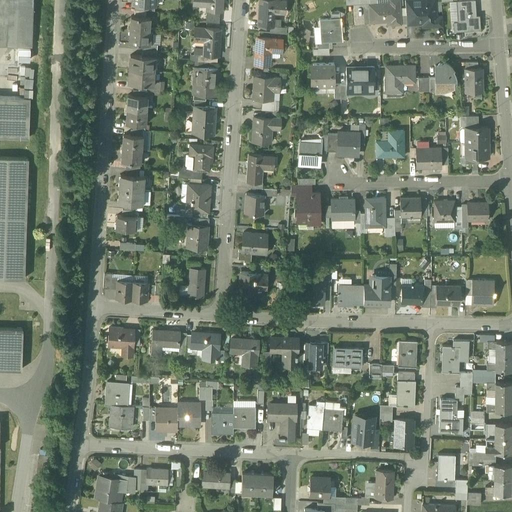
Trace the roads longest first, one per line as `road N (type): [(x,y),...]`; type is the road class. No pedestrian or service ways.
road 1 (residential): [(221,315),(241,0)]
road 2 (residential): [(93,307),(114,0)]
road 3 (residential): [(430,326),(221,315)]
road 4 (residential): [(509,181),(337,185)]
road 5 (residential): [(500,45),(360,48)]
road 6 (residential): [(79,445),(93,307)]
road 7 (residential): [(500,45),(509,181)]
road 8 (residential): [(430,326),(424,459)]
road 9 (residential): [(424,459),(292,453)]
road 10 (residential): [(221,315),(93,307)]
